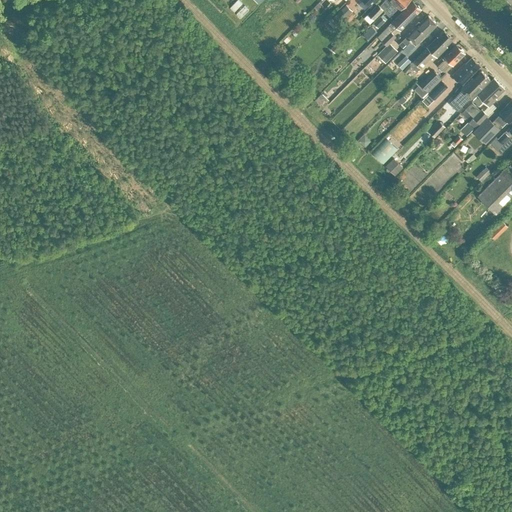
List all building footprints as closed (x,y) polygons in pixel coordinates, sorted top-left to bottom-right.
[(242,3),(239,0),(237,0),(230,7),(234,11),(242,3)] [(385,11),(395,0),(385,0),(380,6),(378,4),(369,14),(374,20),(384,10),(385,11)] [(400,9),(409,0),(395,0),(385,11),(390,16),(398,7),(400,9)] [(389,25),(378,36),(382,40),(391,31),(392,31),(394,29),(394,30),(397,26),(399,28),(407,19),(409,21),(421,9),(420,8),(417,5),(413,1),(389,25)] [(338,24),(352,10),(346,4),(332,18),(338,24)] [(245,5),(237,14),(241,18),(249,10),(245,5)] [(412,40),(433,19),(428,14),(420,22),(418,22),(415,24),(415,27),(407,35),(407,36),(400,43),(403,47),(407,44),(411,40),(412,40)] [(378,27),(385,20),(381,15),(374,22),(378,27)] [(429,32),(437,24),(433,19),(412,40),(411,40),(407,44),(403,47),(408,52),(425,36),(427,36),(430,34),(429,32)] [(391,31),(382,40),(382,41),(386,45),(387,44),(396,36),(392,31),(391,31)] [(447,45),(453,39),(444,31),(438,37),(437,36),(427,46),(403,70),(406,73),(413,67),(417,71),(434,54),(437,57),(447,47),(447,45)] [(382,41),(374,49),(378,53),(386,45),(382,41)] [(335,53),(340,47),(336,43),(331,49),(335,53)] [(386,63),(398,51),(390,43),(378,55),(386,63)] [(459,59),(465,53),(464,52),(464,50),(462,48),(460,48),(456,44),(444,56),(446,58),(438,65),(444,71),(452,63),(453,65),(456,62),(457,62),(459,59)] [(410,54),(401,63),(405,67),(414,58),(410,54)] [(462,84),(480,65),(472,57),(463,66),(462,65),(453,75),(462,84)] [(454,98),(462,106),(471,97),(471,98),(490,78),(481,70),(473,78),(472,77),(461,88),(463,89),(454,98)] [(440,78),(441,78),(434,71),(425,80),(422,81),(419,83),(427,91),(440,78)] [(495,98),(505,89),(494,78),(477,94),(477,95),(473,99),(479,106),(484,101),(489,107),(497,99),(495,98)] [(435,99),(448,86),(442,80),(429,93),(435,99)] [(493,122),(488,117),(474,131),(486,143),(508,121),(510,122),(511,120),(511,99),(499,112),(501,113),(493,122)] [(480,124),(489,116),(482,109),(474,117),(480,124)] [(476,129),(480,124),(474,117),(469,122),(476,129)] [(440,121),(430,132),(431,133),(435,137),(445,126),(440,121)] [(511,127),(510,129),(509,127),(497,139),(496,137),(490,143),(497,150),(511,134),(511,127)] [(431,141),(435,137),(431,133),(427,137),(431,141)] [(464,139),(457,133),(450,141),(456,147),(464,139)] [(372,152),(383,163),(398,148),(386,137),(372,152)] [(396,175),(404,167),(398,161),(400,159),(396,155),(394,157),(385,165),(396,175)] [(497,215),(511,200),(511,172),(505,165),(476,194),(497,215)] [(486,166),(477,176),(482,181),(492,172),(486,166)] [(487,231),(495,238),(507,224),(500,217),(487,231)]
